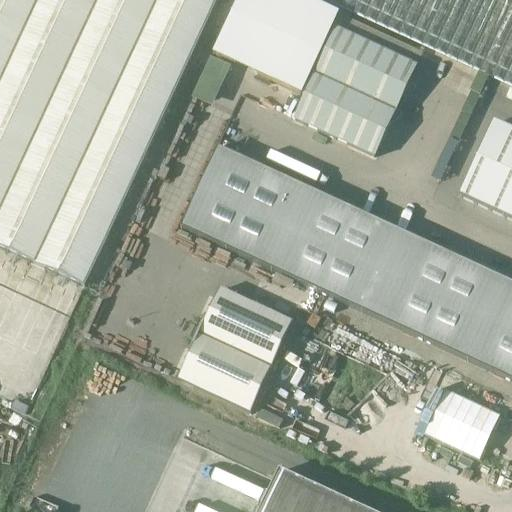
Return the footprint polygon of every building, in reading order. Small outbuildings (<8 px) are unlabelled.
[(0,0),(0,250),(84,290),(85,290),(217,0),(0,0)] [(305,0),(240,0),(210,65),(289,102),(331,12),(305,0)] [(511,0),(314,0),(511,90),(511,0)] [(337,33),(295,123),(375,160),(390,129),(415,142),(433,108),(405,96),(417,70),(337,33)] [(511,133),(493,124),(459,198),(511,222),(511,133)] [(217,149),(180,230),(511,383),(511,285),(413,240),(400,233),(217,149)] [(230,300),(189,391),(262,424),(303,333),(230,300)] [(481,460),(501,415),(441,388),(421,434),(481,460)] [(363,511),(279,473),(275,482),(260,511),(363,511)]
